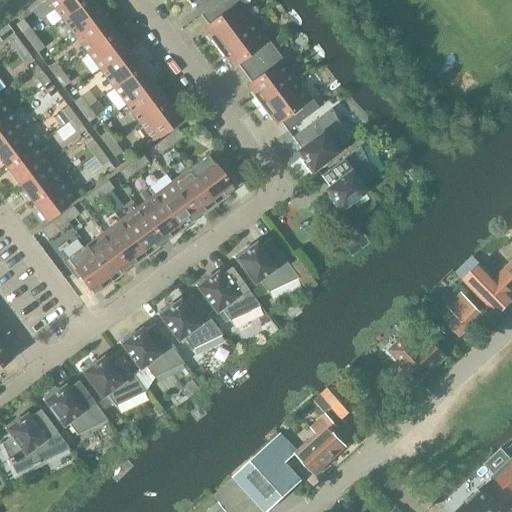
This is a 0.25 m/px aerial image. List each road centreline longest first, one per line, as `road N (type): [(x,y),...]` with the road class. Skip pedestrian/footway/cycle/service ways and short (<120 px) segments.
road 1 (residential): [(88,332),(275,192),(131,0)]
road 2 (unclassified): [(310,511),(511,328)]
road 3 (residential): [(88,332),(0,215)]
